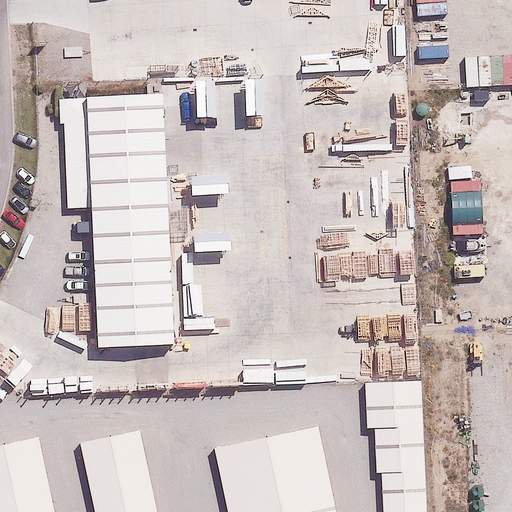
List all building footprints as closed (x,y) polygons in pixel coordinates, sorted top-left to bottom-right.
[(155,101),(78,104),(86,349),(164,347),(155,101)] [(413,511),(405,385),(355,388),(358,436),(363,436),(366,484),(370,484),(372,511),(413,511)] [(145,511),(128,432),(72,444),(86,511),(145,511)] [(323,511),(308,436),(206,458),(217,511),(323,511)] [(41,511),(26,441),(0,446),(0,511),(41,511)]
